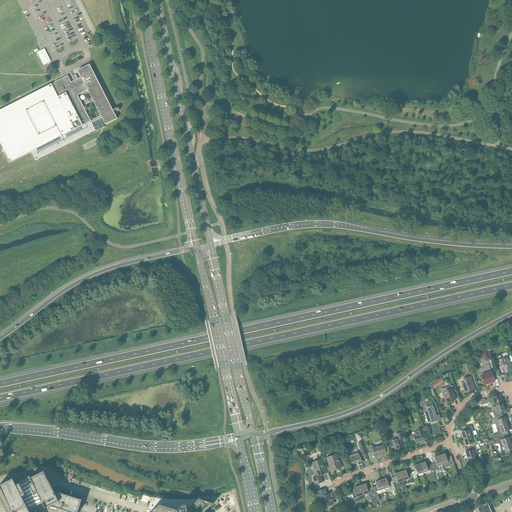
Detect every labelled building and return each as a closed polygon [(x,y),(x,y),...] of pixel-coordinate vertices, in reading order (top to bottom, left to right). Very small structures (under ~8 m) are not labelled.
[(38,51),(44,65),(52,61),(46,48),(38,51)] [(54,82),(53,85),(54,86),(53,86),(51,84),(0,110),(0,143),(4,150),(10,162),(31,151),(32,153),(36,160),(95,130),(96,131),(104,127),(100,119),(102,118),(105,125),(117,119),(113,112),(115,111),(116,111),(116,112),(117,112),(118,112),(118,111),(119,111),(119,110),(119,109),(119,108),(118,108),(118,107),(117,107),(117,108),(116,108),(112,110),(89,65),(77,71),(81,77),(77,79),(76,77),(73,79),(74,81),(71,82),(67,76),(54,82)] [(482,352),(485,361),(490,360),(487,350),(482,352)] [(497,355),(496,356),(498,360),(500,367),(503,366),(506,375),(503,376),(504,379),(508,378),(507,377),(511,375),(511,367),(510,362),(508,356),(507,354),(506,353),(501,355),(500,354),(497,355)] [(468,363),(463,364),(466,374),(472,372),(468,363)] [(484,385),(490,382),(494,381),(488,363),(483,365),(484,367),(478,368),(484,385)] [(461,383),(465,393),(475,389),(471,376),(463,379),(464,382),(461,383)] [(452,386),(441,389),(446,404),(453,401),(453,400),(456,399),(452,388),(452,386)] [(491,404),(492,408),(503,404),(500,398),(498,398),(497,396),(480,401),(482,405),(489,402),(490,404),(491,404)] [(427,412),(425,413),(428,422),(430,421),(430,422),(438,420),(437,419),(440,417),(435,401),(430,403),(431,405),(425,407),(427,412)] [(493,412),(494,418),(498,416),(500,416),(499,413),(505,411),(503,404),(492,408),(493,412)] [(499,419),(498,416),(494,418),(492,418),(494,424),(495,424),(496,428),(507,424),(504,417),(499,419)] [(498,434),(493,436),(494,439),(502,436),(505,435),(504,432),(507,431),(509,431),(507,424),(496,428),(497,431),(497,432),(498,434)] [(463,439),(474,435),(473,431),(471,426),(466,428),(467,430),(461,432),(463,439)] [(413,436),(415,443),(426,439),(422,428),(418,429),(419,430),(415,431),(417,435),(413,436)] [(392,438),(387,439),(388,442),(390,447),(394,446),(395,450),(403,447),(400,439),(403,438),(401,432),(396,434),(397,438),(392,440),(392,438)] [(474,435),(463,439),(466,446),(471,444),(472,446),(470,447),(478,444),(476,439),(475,439),(474,435)] [(499,444),(500,447),(511,444),(509,437),(503,439),(502,436),(494,439),(486,442),(487,445),(498,442),(498,444),(499,444)] [(362,441),(358,443),(360,449),(361,451),(362,455),(362,456),(367,455),(364,447),(362,441)] [(367,446),(370,454),(374,452),(376,456),(386,453),(383,444),(373,448),(372,445),(367,446)] [(465,452),(467,459),(478,455),(477,451),(476,445),(478,445),(478,444),(470,447),(471,450),(465,452)] [(511,447),(511,444),(500,447),(502,451),(501,451),(503,457),(509,455),(508,452),(511,450),(511,447)] [(349,450),(346,451),(351,464),(358,462),(361,461),(360,456),(362,455),(361,451),(358,452),(351,454),(349,450)] [(445,453),(440,455),(443,464),(444,467),(451,465),(450,463),(453,462),(451,456),(450,456),(448,457),(448,458),(447,458),(445,453)] [(337,454),(326,458),(331,471),(341,467),(337,454)] [(444,467),(443,464),(440,455),(434,457),(436,462),(431,464),(434,470),(444,467)] [(478,455),(467,459),(470,465),(473,464),(475,463),(476,466),(482,464),(486,463),(485,460),(481,461),(481,460),(480,459),(479,459),(478,455)] [(317,476),(313,477),(316,484),(323,482),(320,475),(326,473),(322,459),(312,463),(317,476)] [(434,470),(431,464),(427,465),(425,462),(420,463),(423,472),(430,470),(431,472),(434,470)] [(416,475),(423,472),(420,463),(415,465),(416,471),(412,472),(414,479),(417,478),(416,475)] [(415,481),(414,479),(412,472),(407,474),(406,470),(400,472),(403,481),(405,485),(415,481)] [(43,471),(30,477),(31,478),(36,486),(32,489),(34,493),(37,492),(40,498),(45,508),(46,508),(45,507),(49,505),(70,511),(76,511),(81,500),(82,500),(54,491),(43,471)] [(392,477),(392,480),(393,480),(392,480),(395,488),(399,487),(397,482),(398,482),(398,483),(403,481),(400,472),(395,473),(396,477),(395,478),(395,476),(392,477)] [(36,486),(31,478),(30,477),(29,476),(13,480),(16,485),(19,492),(23,491),(25,495),(21,497),(26,505),(32,502),(32,503),(35,502),(35,501),(40,498),(37,492),(34,493),(32,489),(36,486)] [(29,511),(26,505),(21,497),(25,495),(23,491),(19,492),(16,485),(13,480),(13,478),(12,478),(13,479),(0,485),(0,487),(12,511),(29,511)] [(385,492),(395,488),(392,480),(388,482),(386,478),(381,480),(385,492)] [(381,480),(375,482),(377,485),(372,487),(376,498),(377,502),(380,501),(378,494),(385,492),(381,480)] [(366,483),(360,485),(364,498),(369,496),(369,498),(371,497),(372,500),(376,498),(372,487),(367,489),(366,483)] [(351,493),(347,494),(348,499),(353,497),(354,499),(356,498),(357,500),(364,498),(360,485),(355,487),(355,488),(353,488),(354,492),(351,493)] [(326,494),(324,489),(313,492),(316,501),(318,503),(320,504),(321,504),(322,508),(334,504),(331,498),(332,497),(330,493),(326,494)] [(159,504),(150,511),(204,511),(214,503),(199,498),(188,508),(188,511),(187,511),(186,505),(183,504),(178,508),(179,511),(177,511),(177,510),(159,504)] [(481,511),(490,508),(487,503),(475,509),(476,511),(481,511)]
